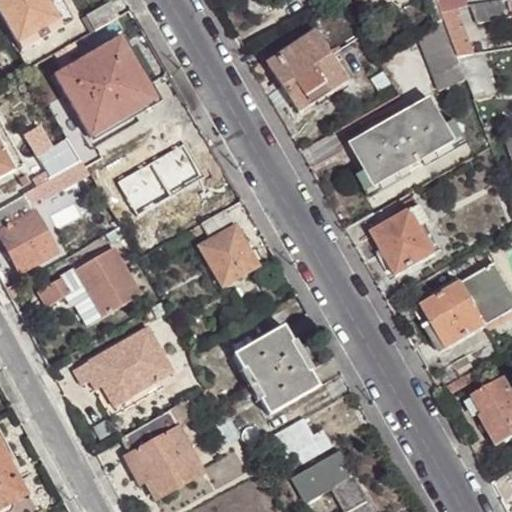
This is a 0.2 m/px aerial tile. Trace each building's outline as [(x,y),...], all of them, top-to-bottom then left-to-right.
[(0,0),(0,10),(18,43),(33,35),(58,20),(46,0),(0,0)] [(33,35),(37,42),(74,21),(61,0),(46,0),(58,20),(33,35)] [(242,0),(253,16),(277,2),(275,0),(242,0)] [(442,20),(435,0),(426,3),(434,25),(442,20)] [(468,8),(465,0),(434,0),(435,0),(442,20),(457,57),(474,56),(457,10),(468,8)] [(470,8),(478,24),(506,19),(502,2),(470,8)] [(116,19),(118,18),(109,3),(86,16),(95,32),(116,19)] [(470,8),(468,8),(457,10),(474,56),(482,54),(489,53),(478,24),(470,8)] [(147,36),(131,11),(118,18),(116,19),(131,45),(147,36)] [(461,68),(457,57),(442,20),(434,25),(416,35),(433,79),(461,68)] [(33,35),(18,43),(22,51),(37,42),(33,35)] [(292,103),(299,114),(349,83),(319,35),(269,66),(283,88),(292,103)] [(54,77),(89,138),(95,147),(138,122),(132,111),(157,99),(121,38),(54,77)] [(493,96),(482,54),(474,56),(457,57),(461,68),(473,103),(493,96)] [(292,103),(283,88),(272,95),(282,110),(292,103)] [(132,111),(138,122),(162,108),(157,99),(132,111)] [(457,145),(449,129),(431,100),(350,146),(368,175),(376,190),(457,145)] [(0,146),(14,172),(22,167),(0,125),(0,146)] [(456,125),(449,129),(457,145),(464,140),(456,125)] [(81,162),(67,138),(33,157),(47,180),(81,162)] [(0,179),(14,172),(0,146),(0,179)] [(77,179),(71,170),(23,196),(28,206),(64,187),(66,190),(78,183),(77,179)] [(376,190),(368,175),(356,181),(366,196),(376,190)] [(28,206),(23,196),(0,209),(0,230),(32,213),(28,206)] [(419,229),(425,226),(426,225),(417,208),(418,208),(412,199),(401,205),(403,208),(407,213),(410,212),(419,229)] [(396,211),(399,218),(407,213),(403,208),(396,211)] [(234,229),(224,210),(202,223),(206,232),(211,242),(234,229)] [(370,235),(381,255),(394,276),(395,278),(433,256),(419,229),(410,212),(407,213),(399,218),(370,235)] [(32,213),(0,230),(0,239),(20,274),(56,253),(34,213),(32,213)] [(419,229),(433,256),(439,252),(425,226),(419,229)] [(257,268),(234,229),(211,242),(200,249),(221,287),(257,268)] [(195,240),(189,230),(180,235),(185,245),(195,240)] [(185,245),(180,235),(165,244),(171,253),(185,245)] [(483,245),(472,252),(476,259),(487,252),(483,245)] [(74,277),(100,323),(141,300),(115,254),(74,277)] [(394,276),(381,255),(376,258),(388,279),(394,276)] [(511,296),(494,264),(460,284),(485,327),(511,312),(511,296)] [(88,330),(100,323),(74,277),(62,284),(70,299),(88,330)] [(433,300),(460,284),(457,278),(430,294),(433,300)] [(24,296),(17,283),(5,290),(12,303),(24,296)] [(45,314),(70,299),(62,284),(36,298),(45,314)] [(485,327),(460,284),(433,300),(420,308),(436,335),(445,350),(485,327)] [(431,338),(436,335),(420,308),(415,311),(431,338)] [(282,329),(233,357),(242,373),(244,371),(261,402),(259,403),(268,419),(318,390),(308,373),(306,375),(289,345),(291,344),(282,329)] [(127,392),(130,399),(173,375),(148,330),(71,372),(79,388),(89,382),(95,379),(101,389),(108,402),(127,392)] [(453,365),(460,378),(472,372),(464,358),(453,365)] [(428,378),(437,391),(460,378),(453,365),(428,378)] [(95,379),(89,382),(94,392),(101,389),(95,379)] [(511,392),(504,379),(484,390),(494,408),(478,417),(497,448),(511,438),(511,392)] [(494,408),(484,390),(471,398),(473,399),(469,401),(478,417),(494,408)] [(112,409),(130,399),(127,392),(108,402),(112,409)] [(200,412),(193,400),(169,413),(176,425),(200,412)] [(169,413),(121,440),(130,455),(125,458),(140,485),(147,482),(157,500),(203,474),(176,425),(169,413)] [(214,421),(218,428),(230,422),(226,415),(214,421)] [(229,445),(240,439),(230,422),(218,428),(229,445)] [(312,438),(304,422),(272,439),(285,462),(296,456),(301,464),(331,447),(323,432),(312,438)] [(0,509),(25,496),(16,478),(23,474),(0,432),(0,509)] [(373,511),(352,475),(348,477),(336,457),(292,482),(306,505),(332,490),(343,511),(373,511)]
